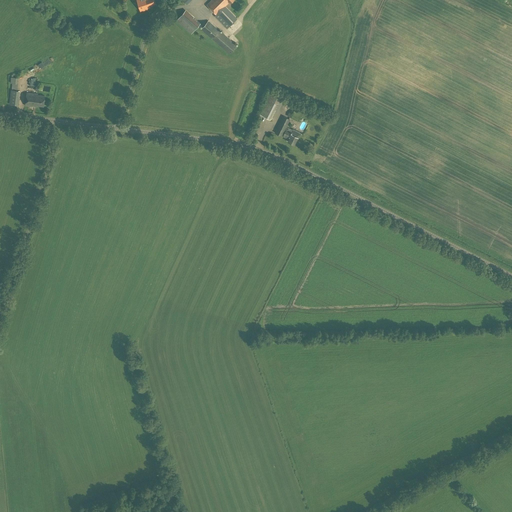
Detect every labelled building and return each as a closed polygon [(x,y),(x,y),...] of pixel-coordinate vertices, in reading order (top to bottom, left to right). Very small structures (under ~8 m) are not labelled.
[(136,0),(140,11),(147,9),(147,8),(156,6),(154,0),(136,0)] [(230,3),(232,0),(211,0),(206,5),(216,14),(214,16),(227,29),(237,18),(226,6),(229,2),(230,3)] [(191,34),(201,23),(185,10),(176,21),(191,34)] [(230,54),(237,46),(219,30),(208,21),(200,29),(212,38),(230,54)] [(17,91),(12,90),(10,103),(17,104),(19,91),(17,91)] [(271,119),(282,96),(271,91),(260,114),(271,119)] [(43,106),(45,96),(37,95),(38,94),(26,92),(25,105),(36,106),(36,105),(43,106)] [(291,132),(284,129),(289,119),(283,116),(275,133),(281,136),(281,135),(289,139),(288,141),(294,144),(297,137),(298,138),(300,133),(293,129),(291,132)]
